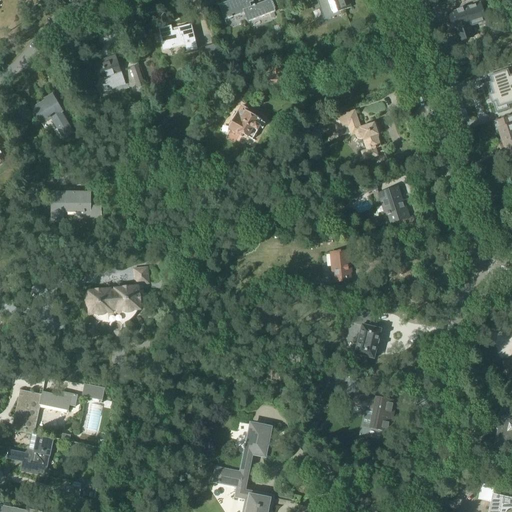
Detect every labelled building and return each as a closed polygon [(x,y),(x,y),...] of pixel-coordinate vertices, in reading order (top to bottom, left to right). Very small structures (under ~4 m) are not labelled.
[(253,3),(252,0),(238,0),(237,1),(236,0),(233,0),(218,6),(224,21),(243,14),(247,23),(275,12),(270,0),(251,8),(249,4),(253,3)] [(321,0),(318,1),(321,11),(324,21),(341,15),(340,12),(350,8),(347,0),(321,0)] [(448,16),(454,33),(456,32),(460,44),(473,39),(469,28),(486,22),(480,5),(448,16)] [(197,50),(191,25),(177,28),(178,30),(172,31),(170,26),(158,29),(163,50),(184,45),(186,53),(197,50)] [(204,48),(209,63),(221,59),(215,45),(204,48)] [(124,83),(115,57),(107,59),(108,62),(94,67),(97,76),(98,76),(103,91),(124,83)] [(139,65),(130,68),(137,88),(145,85),(139,65)] [(273,76),(270,76),(270,85),(277,85),(277,86),(288,85),(288,70),(278,70),(277,70),(277,72),(277,76),(273,76)] [(511,76),(509,78),(506,71),(491,77),(493,83),(490,84),(494,95),(490,96),(492,103),(495,102),(498,111),(508,107),(507,104),(511,102),(511,76)] [(73,133),(61,112),(53,97),(32,109),(41,124),(51,118),(63,139),(73,133)] [(252,140),(262,123),(259,121),(260,118),(241,107),(233,122),(230,122),(228,125),(229,128),(228,130),(241,137),(242,134),(252,140)] [(360,129),(354,112),(332,119),(336,131),(348,127),(351,136),(355,135),(355,138),(356,140),(358,141),(361,141),(363,139),(367,151),(361,153),(364,161),(377,157),(376,153),(375,152),(373,152),(374,151),(375,150),(375,149),(380,147),(377,139),(377,138),(378,138),(378,137),(377,137),(377,136),(378,135),(378,134),(377,130),(376,130),(375,130),(374,128),(375,128),(375,127),(374,124),(360,129)] [(511,117),(494,123),(496,130),(498,130),(505,151),(507,150),(510,158),(511,157),(511,117)] [(354,197),(377,189),(375,182),(352,189),(354,197)] [(405,209),(398,188),(379,194),(383,208),(387,207),(390,215),(388,215),(391,224),(409,218),(406,209),(405,209)] [(97,209),(97,207),(90,207),(90,194),(51,193),(51,220),(55,220),(55,221),(59,222),(59,221),(63,221),(63,207),(84,208),(84,213),(89,213),(89,216),(97,216),(99,215),(100,214),(100,211),(99,210),(97,209)] [(329,253),(332,284),(352,282),(351,273),(353,273),(352,263),(350,263),(350,251),(329,253)] [(133,269),(135,286),(150,285),(148,267),(133,269)] [(294,279),(292,287),(303,290),(305,282),(294,279)] [(304,290),(320,294),(322,285),(306,281),(304,290)] [(141,312),(139,286),(86,291),(86,298),(85,301),(85,303),(85,305),(86,307),(86,309),(87,310),(88,317),(95,316),(97,317),(98,317),(100,318),(102,318),(104,317),(106,316),(107,315),(114,315),(114,313),(116,313),(116,315),(123,314),(125,314),(126,315),(128,315),(130,315),(134,313),(135,312),(141,312)] [(375,315),(358,310),(355,324),(362,326),(361,326),(362,326),(355,354),(355,355),(356,355),(373,359),(374,359),(374,358),(376,348),(377,348),(378,341),(380,331),(381,331),(381,330),(380,330),(372,328),(375,315)] [(318,372),(315,388),(329,390),(331,374),(318,372)] [(83,391),(82,397),(102,402),(105,389),(98,387),(92,386),(84,385),(83,391)] [(33,435),(34,434),(39,406),(68,412),(69,406),(75,407),(78,395),(61,392),(60,396),(42,392),(41,395),(20,391),(21,392),(13,430),(12,430),(32,435),(33,435)] [(376,400),(356,395),(353,406),(373,410),(369,428),(389,433),(396,402),(376,398),(376,400)] [(511,413),(508,409),(506,408),(505,409),(503,410),(502,411),(501,421),(499,421),(496,421),(495,422),(494,424),(495,426),(497,427),(500,428),(498,442),(496,443),(496,445),(496,447),(498,449),(500,449),(507,446),(507,445),(511,443),(511,413)] [(216,469),(214,481),(238,486),(236,496),(248,498),(244,511),(268,511),(271,497),(245,492),(253,455),(259,456),(262,457),(263,454),(268,428),(251,424),(241,473),(216,469)] [(54,439),(34,434),(33,435),(32,435),(29,450),(28,450),(24,455),(19,454),(19,453),(9,451),(9,450),(7,459),(7,460),(7,459),(22,462),(20,472),(21,472),(47,477),(47,478),(48,478),(50,470),(46,469),(49,457),(50,457),(54,439)] [(69,442),(71,436),(63,434),(61,441),(69,442)] [(511,511),(511,498),(503,497),(503,496),(494,494),(493,494),(494,487),(481,484),(478,500),(488,501),(493,502),(490,511),(511,511)] [(77,505),(81,489),(71,487),(69,497),(66,496),(65,503),(77,505)]
